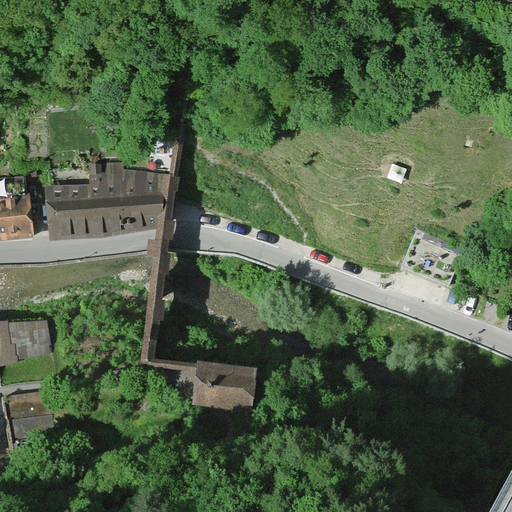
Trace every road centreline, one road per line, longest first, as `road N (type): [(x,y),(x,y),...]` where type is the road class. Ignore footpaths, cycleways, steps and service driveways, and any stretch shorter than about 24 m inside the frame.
road 1 (residential): [(0,251),(234,242),(392,297)]
road 2 (residential): [(392,297),(511,344)]
